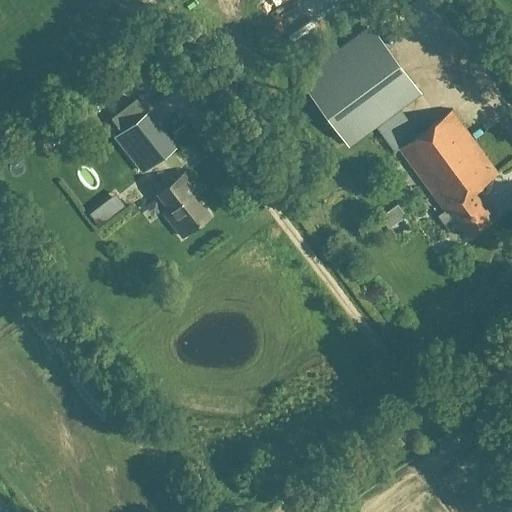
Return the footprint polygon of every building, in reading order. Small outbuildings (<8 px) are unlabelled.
[(199,0),(255,76),(320,29),(298,0),(199,0)] [(348,148),(419,96),(368,28),(299,79),(348,148)] [(107,78),(116,92),(135,80),(126,66),(107,78)] [(399,150),(422,181),(474,143),(451,111),(399,150)] [(142,175),(175,148),(147,112),(113,138),(142,175)] [(497,174),(474,143),(422,181),(445,213),(438,218),(450,234),(459,228),(467,238),(493,220),(473,192),(497,174)] [(182,238),(209,217),(193,197),(197,194),(183,175),(158,195),(169,209),(163,214),(182,238)] [(403,240),(417,235),(412,220),(398,225),(403,240)] [(376,236),(384,251),(402,242),(395,227),(376,236)]
